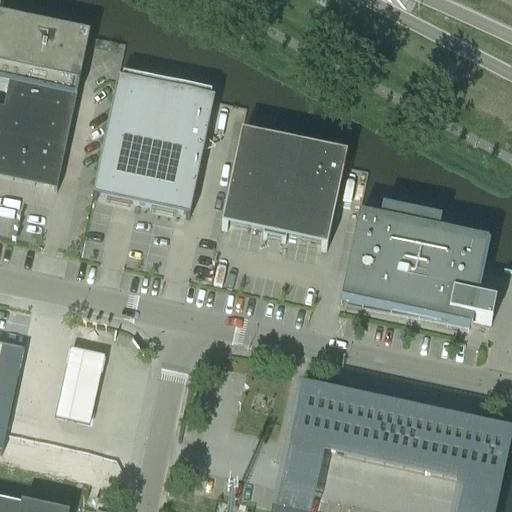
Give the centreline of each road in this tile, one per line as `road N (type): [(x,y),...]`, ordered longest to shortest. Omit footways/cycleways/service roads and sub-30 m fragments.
road 1 (unclassified): [(511,391),(185,322)]
road 2 (residential): [(185,322),(142,511)]
road 3 (unclassified): [(185,322),(0,282)]
road 4 (secondary): [(371,0),(511,77)]
